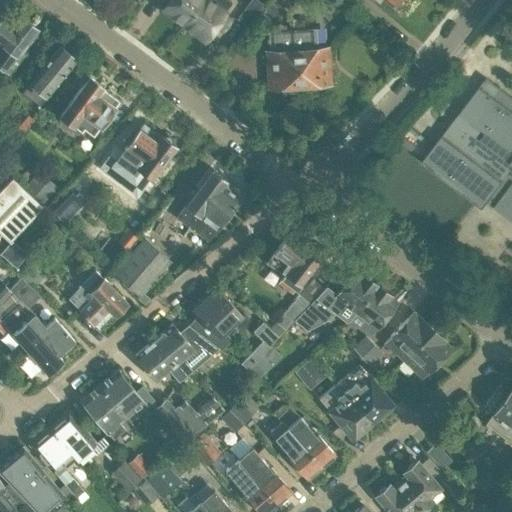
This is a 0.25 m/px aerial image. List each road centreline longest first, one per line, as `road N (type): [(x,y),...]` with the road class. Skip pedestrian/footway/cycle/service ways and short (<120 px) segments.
road 1 (residential): [(30,413),(304,183)]
road 2 (residential): [(304,183),(52,0)]
road 3 (residential): [(308,511),(508,339)]
road 4 (residential): [(304,183),(398,100),(484,0)]
road 5 (residential): [(508,339),(304,183)]
